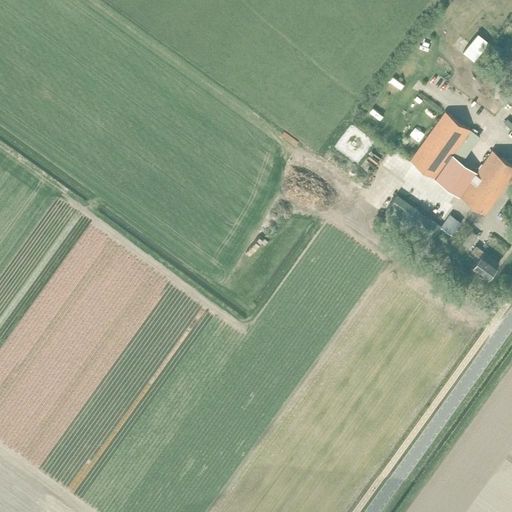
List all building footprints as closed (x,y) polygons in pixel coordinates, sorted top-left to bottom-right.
[(474,60),(489,41),(478,32),(463,51),(474,60)] [(511,47),(510,46),(500,59),(511,67),(511,47)] [(445,111),(410,160),(435,178),(453,153),(470,129),(445,111)] [(453,153),(435,178),(459,195),(485,214),(511,176),(511,164),(492,150),(477,171),(453,153)] [(441,225),(437,222),(438,222),(397,193),(385,210),(425,239),(430,242),(440,226),(452,234),(461,221),(450,213),(441,225)] [(467,239),(464,244),(468,248),(472,242),(467,239)] [(479,256),(471,267),(487,279),(498,263),(483,253),(484,251),(476,245),(472,251),(479,256)]
